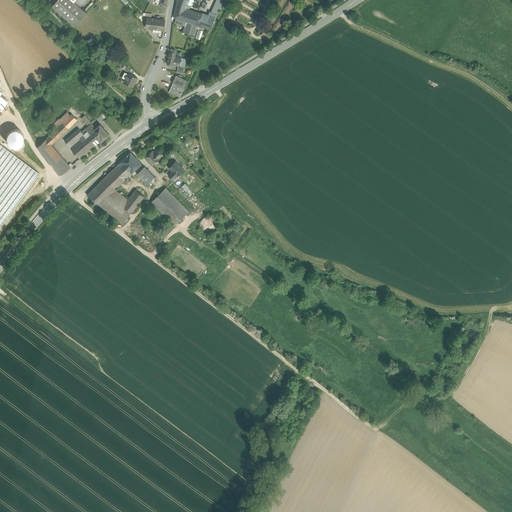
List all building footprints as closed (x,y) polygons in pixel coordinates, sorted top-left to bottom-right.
[(74,2),(71,0),(54,0),(53,1),(54,1),(53,1),(55,3),(52,6),(75,26),(87,13),(77,5),(74,2)] [(177,0),(176,5),(186,9),(188,0),(177,0)] [(186,9),(176,5),(174,18),(176,19),(186,22),(198,26),(200,19),(202,14),(186,9)] [(208,16),(202,14),(200,19),(213,23),(216,15),(210,12),(208,16)] [(144,27),(147,24),(148,22),(144,17),(139,21),(144,27)] [(165,20),(148,18),(148,22),(147,24),(147,28),(164,30),(165,20)] [(213,23),(200,19),(198,26),(210,30),(213,23)] [(198,26),(186,22),(185,26),(183,32),(194,36),(198,26)] [(176,51),(170,49),(167,64),(173,65),(175,57),(176,51)] [(181,58),(175,57),(173,65),(178,66),(180,67),(180,66),(181,58)] [(137,78),(128,73),(128,74),(125,79),(123,82),(133,87),(137,78)] [(187,81),(176,75),(172,83),(173,83),(184,89),(187,81)] [(184,89),(173,83),(169,92),(180,97),(184,89)] [(71,114),(62,123),(68,128),(77,119),(71,114)] [(91,123),(85,115),(81,118),(88,126),(91,123)] [(68,128),(62,123),(60,125),(65,131),(68,128)] [(100,125),(96,128),(91,123),(88,126),(101,141),(109,135),(100,125)] [(60,125),(51,134),(56,140),(65,131),(60,125)] [(101,141),(88,126),(81,132),(94,147),(101,141)] [(79,128),(64,141),(80,159),(94,147),(81,132),(79,128)] [(56,140),(51,134),(46,139),(51,145),(56,140)] [(51,145),(46,139),(37,147),(61,175),(70,167),(51,145)] [(0,144),(0,227),(39,174),(0,144)] [(164,153),(159,147),(156,150),(161,156),(164,153)] [(156,151),(154,153),(152,151),(146,158),(152,165),(159,158),(161,156),(156,151)] [(130,152),(118,164),(132,173),(142,163),(130,152)] [(168,175),(173,180),(183,170),(176,162),(169,168),(172,171),(168,175)] [(118,164),(96,186),(108,196),(115,190),(132,173),(118,164)] [(155,177),(145,167),(137,174),(147,185),(155,177)] [(108,196),(96,186),(87,195),(99,205),(108,196)] [(189,211),(166,188),(151,202),(174,226),(189,211)] [(135,190),(128,200),(115,190),(108,196),(130,213),(144,196),(135,190)] [(130,213),(108,196),(99,205),(123,223),(130,213)] [(217,229),(218,225),(217,222),(215,219),(212,217),(209,216),(205,217),(202,219),(200,222),(200,225),(201,229),(203,232),(206,234),(209,234),(213,234),(215,232),(217,229)]
